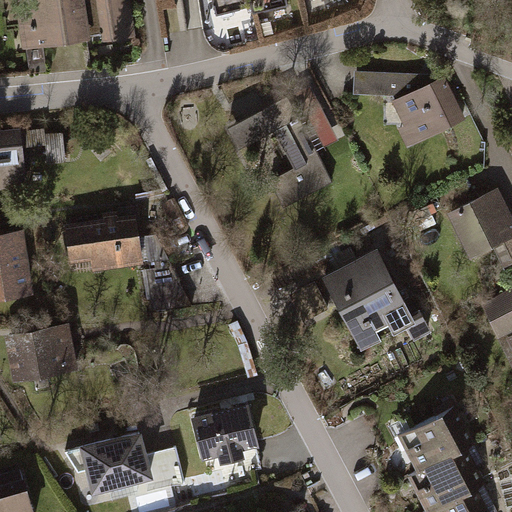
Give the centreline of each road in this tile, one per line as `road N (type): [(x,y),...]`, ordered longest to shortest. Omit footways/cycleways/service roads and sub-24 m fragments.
road 1 (residential): [(353,511),(139,91)]
road 2 (residential): [(139,91),(394,25),(453,55)]
road 3 (residential): [(0,103),(139,91)]
